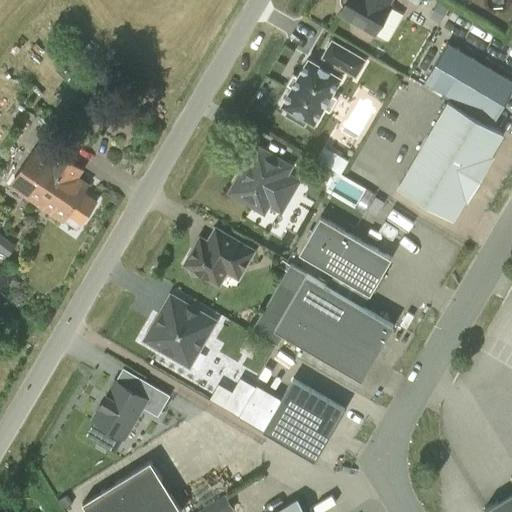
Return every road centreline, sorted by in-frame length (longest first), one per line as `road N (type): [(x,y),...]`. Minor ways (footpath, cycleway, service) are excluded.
road 1 (unclassified): [(0,443),(260,0)]
road 2 (unclassified): [(389,461),(393,425),(511,228)]
